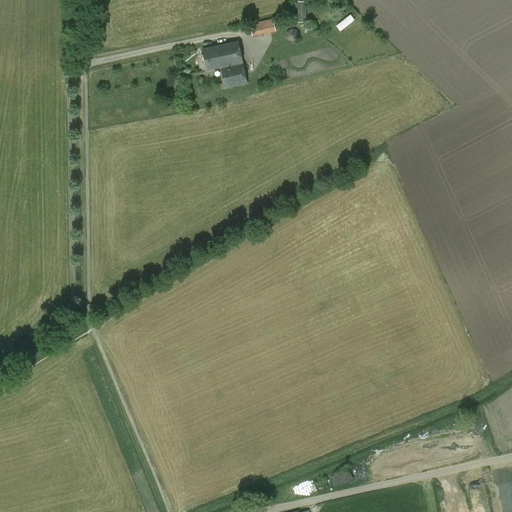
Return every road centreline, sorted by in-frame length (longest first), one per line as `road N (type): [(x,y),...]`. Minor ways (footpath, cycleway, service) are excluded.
road 1 (track): [(82,62),(85,320),(163,511)]
road 2 (unclassified): [(264,511),(511,456)]
